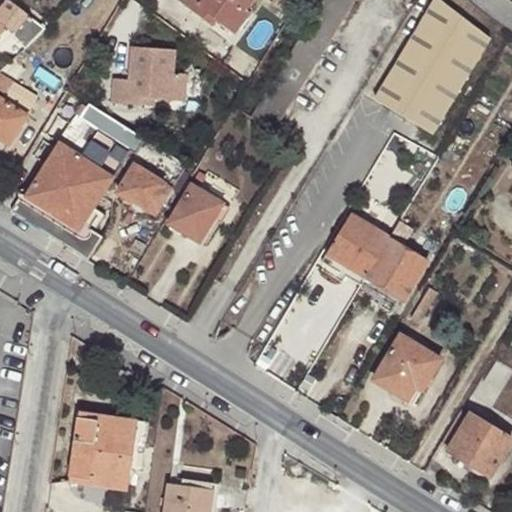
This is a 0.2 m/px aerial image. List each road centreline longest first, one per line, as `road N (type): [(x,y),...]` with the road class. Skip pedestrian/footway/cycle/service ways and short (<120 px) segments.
road 1 (unknown): [(184,357),(397,0)]
road 2 (unknown): [(0,214),(139,0)]
road 3 (residential): [(8,511),(45,271)]
road 4 (tertiary): [(75,290),(271,411)]
road 5 (residential): [(75,290),(40,511)]
road 6 (tertiary): [(271,411),(431,511)]
